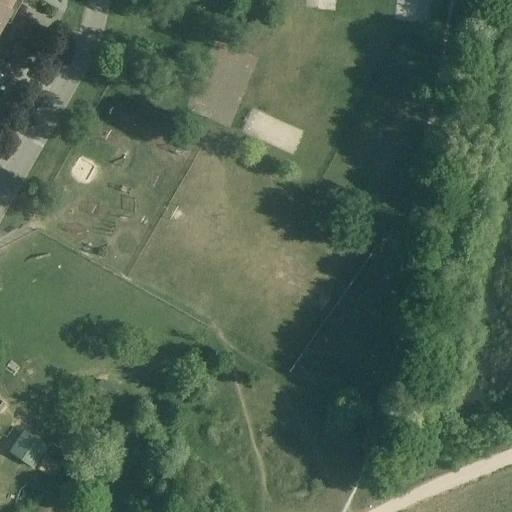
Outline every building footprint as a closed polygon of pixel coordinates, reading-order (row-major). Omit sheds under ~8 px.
[(0,0),(0,28),(10,10),(4,7),(7,0),(0,0)] [(388,33),(426,37),(428,24),(389,20),(388,33)] [(117,392),(104,379),(89,395),(103,407),(117,392)] [(20,439),(12,451),(24,459),(32,447),(20,439)] [(77,487),(70,478),(59,486),(66,496),(77,487)]
